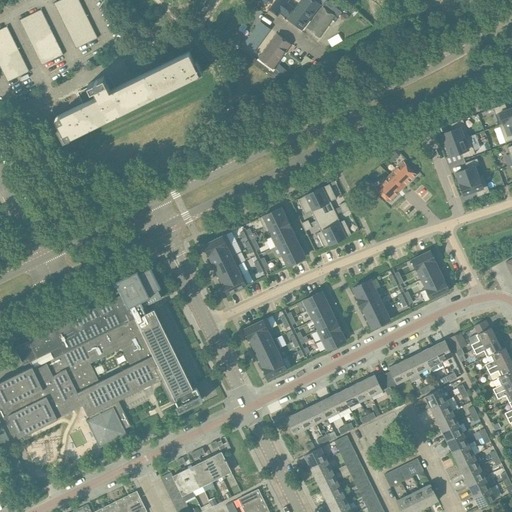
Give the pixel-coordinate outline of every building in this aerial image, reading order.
[(59,0),(54,3),(57,9),(67,4),(65,0),(59,0)] [(79,0),(75,0),(67,4),(70,9),(81,4),(79,0)] [(278,16),(281,12),(287,16),(294,7),(287,2),(289,0),(275,0),(271,6),(269,9),(278,16)] [(313,0),(301,0),(287,19),(302,30),(321,5),(313,0)] [(325,0),(322,5),(331,11),(335,6),(326,0),(325,0)] [(70,9),(67,4),(57,9),(59,15),(70,9)] [(81,4),(70,9),(73,15),(84,10),(81,4)] [(335,15),(322,6),(307,27),(320,37),(335,15)] [(331,11),(339,16),(342,12),(335,6),(331,11)] [(41,9),(30,14),(33,20),(44,15),(41,9)] [(73,15),(70,9),(59,15),(62,20),(73,15)] [(84,10),(73,15),(76,21),(87,15),(84,10)] [(30,14),(19,20),(22,25),(33,20),(30,14)] [(33,20),(36,26),(47,20),(44,15),(33,20)] [(76,21),(73,15),(62,20),(65,26),(76,21)] [(79,26),(89,21),(87,15),(76,21),(79,26)] [(33,20),(22,25),(25,31),(36,26),(33,20)] [(36,26),(39,31),(49,26),(47,20),(36,26)] [(76,21),(65,26),(68,32),(79,26),(76,21)] [(92,27),(89,21),(79,26),(81,32),(92,27)] [(271,30),(260,22),(242,47),(252,55),(271,30)] [(0,36),(10,32),(7,26),(0,29),(0,36)] [(36,26),(25,31),(28,37),(39,31),(36,26)] [(39,31),(41,37),(52,32),(49,26),(39,31)] [(79,26),(68,32),(70,37),(81,32),(79,26)] [(95,32),(92,27),(81,32),(84,37),(95,32)] [(39,31),(28,37),(31,42),(41,37),(39,31)] [(10,32),(0,36),(0,38),(2,43),(12,37),(10,32)] [(41,37),(44,43),(55,38),(52,32),(41,37)] [(84,37),(81,32),(70,37),(73,43),(84,37)] [(84,37),(87,43),(98,38),(95,32),(84,37)] [(277,34),(258,59),(273,69),(291,45),(277,34)] [(15,43),(12,37),(2,43),(4,48),(15,43)] [(41,37),(31,42),(33,48),(44,43),(41,37)] [(84,37),(73,43),(76,48),(87,43),(84,37)] [(44,43),(47,49),(58,43),(55,38),(44,43)] [(18,49),(15,43),(4,48),(7,54),(18,49)] [(44,43),(33,48),(36,54),(47,49),(44,43)] [(47,49),(50,54),(61,49),(58,43),(47,49)] [(241,48),(237,53),(243,56),(246,59),(248,56),(250,54),(241,48)] [(21,54),(18,49),(7,54),(10,60),(21,54)] [(47,49),(36,54),(39,59),(50,54),(47,49)] [(50,54),(53,60),(63,55),(61,49),(50,54)] [(7,54),(0,57),(0,64),(10,60),(7,54)] [(24,60),(21,54),(10,60),(13,65),(24,60)] [(50,54),(39,59),(42,65),(53,60),(50,54)] [(191,62),(188,54),(116,90),(110,77),(106,79),(104,76),(88,84),(91,89),(82,94),(87,104),(60,117),(64,125),(58,127),(64,140),(71,137),(69,133),(195,71),(197,75),(203,72),(197,59),(191,62)] [(246,59),(253,64),(257,60),(250,54),(248,56),(246,59)] [(10,60),(0,64),(0,66),(2,71),(13,65),(10,60)] [(26,66),(24,60),(13,65),(16,71),(26,66)] [(262,71),(266,66),(257,60),(253,64),(262,71)] [(13,65),(2,71),(5,76),(16,71),(13,65)] [(29,71),(26,66),(16,71),(18,77),(29,71)] [(262,71),(273,78),(280,75),(274,70),(273,71),(266,66),(262,71)] [(16,71),(5,76),(7,82),(18,77),(16,71)] [(505,104),(493,108),(495,115),(499,113),(503,124),(511,120),(511,107),(507,109),(505,104)] [(450,124),(452,130),(441,134),(442,135),(441,135),(443,140),(444,140),(445,145),(469,136),(462,119),(450,124)] [(511,120),(503,124),(499,125),(505,142),(511,139),(511,120)] [(469,136),(445,145),(449,156),(461,152),(463,158),(475,153),(469,136)] [(460,183),(460,184),(478,177),(475,166),(479,165),(477,158),(465,163),(467,168),(456,173),(456,174),(455,174),(457,179),(458,179),(460,183)] [(402,188),(416,175),(403,162),(390,175),(402,188)] [(390,175),(376,188),(389,201),(402,188),(390,175)] [(477,197),(489,192),(483,175),(478,177),(460,184),(464,195),(475,191),(477,197)] [(329,184),(314,191),(326,216),(335,212),(335,211),(330,201),(336,198),(329,184)] [(314,191),(298,199),(305,214),(311,211),(316,221),(326,216),(314,191)] [(281,207),(259,218),(264,228),(286,217),(281,207)] [(335,212),(326,216),(338,241),(351,234),(344,220),(340,222),(336,214),(335,212)] [(326,216),(316,221),(321,231),(317,233),(324,247),(338,241),(326,216)] [(286,217),(264,228),(268,238),(270,237),(290,227),(286,217)] [(290,227),(270,237),(275,247),(277,246),(295,237),(290,227)] [(226,234),(204,245),(209,255),(231,244),(237,241),(232,231),(226,234)] [(295,237),(277,246),(282,255),(300,247),(295,237)] [(231,244),(209,255),(213,265),(236,254),(241,251),(237,241),(231,244)] [(282,255),(287,265),(305,257),(300,247),(282,255)] [(417,269),(435,261),(430,250),(412,259),(417,269)] [(236,254),(213,265),(218,274),(238,265),(238,264),(236,265),(232,256),(236,254)] [(417,269),(421,279),(439,270),(435,261),(417,269)] [(238,265),(218,274),(223,284),(243,274),(249,271),(244,262),(238,265)] [(117,280),(118,282),(124,293),(121,295),(36,336),(28,340),(14,347),(23,366),(30,362),(32,366),(0,381),(0,409),(14,439),(19,437),(58,418),(57,417),(83,405),(89,418),(86,420),(100,448),(127,434),(125,429),(131,426),(118,400),(161,379),(171,400),(175,399),(179,407),(177,408),(180,413),(203,402),(196,387),(193,388),(154,308),(141,315),(138,309),(145,306),(162,297),(162,296),(161,297),(157,290),(160,288),(161,288),(151,267),(141,272),(139,270),(117,280)] [(421,279),(426,289),(444,280),(439,270),(421,279)] [(243,274),(223,284),(228,294),(248,284),(254,282),(249,271),(243,274)] [(375,289),(370,279),(352,288),(357,298),(375,289)] [(426,289),(431,299),(449,290),(444,280),(426,289)] [(357,298),(362,308),(380,299),(375,289),(357,298)] [(326,301),(322,291),(302,301),(306,311),(307,311),(326,301)] [(362,308),(367,317),(385,309),(380,299),(362,308)] [(326,301),(307,311),(306,311),(311,321),(313,320),(331,311),(326,301)] [(367,317),(372,328),(390,319),(385,309),(367,317)] [(331,311),(313,320),(318,329),(336,321),(331,311)] [(267,318),(244,328),(249,338),(249,339),(272,328),(277,325),(272,315),(267,318)] [(474,349),(500,336),(498,332),(494,333),(491,327),(490,328),(486,320),(474,326),(478,333),(476,334),(478,340),(471,343),(474,349)] [(341,330),(336,321),(316,330),(321,340),(341,330)] [(272,328),(249,339),(254,348),(272,340),(272,339),(268,330),(272,328)] [(341,330),(321,340),(326,350),(346,340),(341,330)] [(461,332),(455,335),(461,347),(467,345),(461,332)] [(455,350),(461,347),(455,335),(449,338),(455,350)] [(500,336),(474,349),(476,354),(484,350),(486,355),(501,348),(499,343),(502,341),(500,336)] [(272,340),(254,348),(259,358),(277,349),(281,347),(276,338),(272,340)] [(433,345),(441,362),(452,356),(445,340),(433,345)] [(433,345),(422,351),(430,367),(441,362),(433,345)] [(501,348),(486,355),(487,356),(490,354),(493,360),(485,364),(488,369),(511,356),(511,352),(511,351),(508,353),(505,347),(501,349),(501,348)] [(259,358),(263,368),(264,368),(282,359),(277,349),(259,358)] [(422,351),(411,356),(419,372),(430,367),(422,351)] [(411,356),(400,362),(408,378),(419,372),(411,356)] [(497,377),(511,369),(511,356),(488,369),(490,374),(498,370),(500,375),(497,377)] [(264,368),(263,368),(264,368),(268,378),(286,369),(282,359),(264,368)] [(408,378),(400,362),(389,367),(391,371),(384,374),(390,387),(408,378)] [(511,369),(497,377),(501,384),(493,388),(495,393),(511,384),(511,369)] [(454,372),(448,375),(450,380),(457,377),(454,372)] [(390,387),(384,374),(376,378),(374,374),(363,380),(371,396),(390,387)] [(450,380),(448,375),(441,378),(444,384),(450,380)] [(371,396),(363,380),(352,385),(360,401),(371,396)] [(432,383),(426,386),(429,391),(435,388),(432,383)] [(460,393),(465,390),(462,384),(457,387),(460,393)] [(511,384),(495,393),(498,398),(506,394),(509,401),(511,399),(511,384)] [(360,401),(352,385),(341,391),(349,407),(360,401)] [(422,394),(429,391),(426,386),(419,389),(422,394)] [(430,408),(447,400),(441,388),(425,396),(430,408)] [(465,390),(460,393),(463,400),(469,397),(465,390)] [(341,391),(330,396),(338,412),(349,407),(341,391)] [(330,396),(319,401),(327,418),(338,412),(330,396)] [(436,419),(452,411),(447,400),(430,408),(436,419)] [(319,401),(308,407),(316,423),(327,418),(319,401)] [(467,417),(476,412),(473,406),(464,410),(467,417)] [(308,407),(297,412),(305,428),(316,423),(308,407)] [(441,430),(457,422),(452,411),(436,419),(441,430)] [(294,434),(305,428),(297,412),(286,418),(294,434)] [(367,415),(369,420),(376,417),(373,412),(367,415)] [(479,419),(476,412),(471,415),(474,421),(479,419)] [(363,424),(369,420),(367,415),(360,418),(363,424)] [(463,433),(457,422),(441,430),(447,441),(463,433)] [(499,422),(493,425),(495,430),(498,429),(501,428),(499,422)] [(351,423),(345,426),(347,431),(354,428),(351,423)] [(341,434),(347,431),(345,426),(338,429),(341,434)] [(482,437),(487,434),(484,428),(479,431),(482,437)] [(323,437),(325,442),(332,439),(329,433),(323,437)] [(452,452),(468,444),(463,433),(447,441),(452,452)] [(490,441),(487,434),(482,437),(485,444),(490,441)] [(337,447),(350,441),(347,435),(334,441),(337,447)] [(325,442),(323,437),(316,440),(319,445),(325,442)] [(221,440),(217,443),(219,446),(222,451),(222,452),(230,448),(227,442),(223,444),(221,440)] [(217,443),(216,441),(210,444),(213,449),(219,446),(217,443)] [(315,448),(312,441),(305,445),(308,451),(315,448)] [(337,447),(340,452),(352,446),(350,441),(337,447)] [(468,444),(452,452),(457,463),(474,455),(468,444)] [(352,446),(340,452),(342,458),(355,452),(352,446)] [(202,447),(197,450),(199,456),(205,453),(202,447)] [(310,467),(326,459),(321,448),(305,455),(310,467)] [(199,456),(197,450),(191,453),(194,458),(199,456)] [(490,453),(493,459),(498,456),(495,450),(490,453)] [(222,451),(221,451),(212,456),(221,476),(232,472),(222,452),(222,451)] [(355,452),(342,458),(345,463),(358,457),(355,452)] [(463,474),(479,466),(474,455),(457,463),(463,474)] [(202,461),(212,481),(221,476),(212,456),(202,461)] [(498,456),(493,459),(496,466),(501,463),(498,456)] [(183,457),(177,460),(180,465),(186,462),(183,457)] [(348,469),(360,463),(358,457),(345,463),(348,469)] [(411,461),(418,473),(421,472),(424,470),(417,458),(411,461)] [(316,478),(332,470),(326,459),(310,467),(316,478)] [(202,486),(212,481),(202,461),(192,466),(202,486)] [(418,473),(411,461),(406,463),(412,476),(418,473)] [(363,468),(360,463),(348,469),(351,474),(363,468)] [(412,476),(406,463),(401,466),(407,479),(412,476)] [(202,486),(192,466),(182,470),(195,496),(192,491),(202,486)] [(407,479),(401,466),(395,469),(401,481),(407,479)] [(479,466),(463,474),(468,485),(485,477),(479,466)] [(503,481),(509,479),(503,467),(498,470),(503,481)] [(366,474),(363,468),(351,474),(353,480),(366,474)] [(401,481),(395,469),(390,472),(396,484),(401,481)] [(173,475),(174,478),(177,483),(179,489),(182,494),(185,500),(185,501),(195,496),(182,470),(173,475)] [(337,481),(332,470),(316,478),(321,489),(337,481)] [(418,473),(420,479),(426,476),(424,470),(421,472),(418,473)] [(163,483),(174,478),(173,475),(172,475),(171,472),(160,477),(161,478),(163,483)] [(396,484),(390,472),(384,474),(390,487),(396,484)] [(356,485),(369,479),(366,474),(353,480),(356,485)] [(474,496),(490,488),(485,477),(468,485),(474,496)] [(177,483),(174,478),(163,483),(166,488),(177,483)] [(509,479),(503,481),(510,494),(511,493),(511,482),(511,483),(509,478),(509,479)] [(371,485),(369,479),(356,485),(359,491),(371,485)] [(326,500),(343,492),(337,481),(321,489),(326,500)] [(167,490),(169,494),(179,489),(177,483),(166,488),(167,490)] [(419,489),(427,506),(438,500),(430,484),(419,489)] [(361,496),(374,490),(371,485),(359,491),(361,496)] [(495,499),(490,488),(474,496),(479,507),(495,499)] [(171,499),(182,494),(179,489),(169,494),(171,499)] [(246,511),(247,511),(263,504),(265,503),(263,499),(261,500),(256,490),(259,489),(258,489),(238,499),(240,498),(243,504),(241,505),(244,511),(246,511)] [(408,495),(416,511),(427,506),(419,489),(408,495)] [(377,496),(374,490),(361,496),(364,502),(377,496)] [(123,498),(129,511),(144,511),(147,511),(137,491),(133,493),(134,495),(124,500),(123,497),(123,498)] [(348,503),(343,492),(326,500),(332,511),(348,503)] [(185,500),(182,494),(171,499),(174,505),(185,500)] [(402,511),(413,511),(416,511),(408,495),(397,500),(402,511)] [(364,502),(367,507),(379,501),(377,496),(364,502)] [(129,511),(123,498),(119,499),(120,502),(110,506),(109,504),(112,511),(129,511)] [(218,504),(215,498),(209,501),(212,506),(218,504)] [(185,501),(185,500),(174,505),(177,510),(187,505),(185,501)] [(371,511),(382,507),(379,501),(367,507),(369,511),(371,511)] [(237,511),(232,503),(226,506),(228,510),(229,511),(237,511)] [(332,511),(352,511),(348,503),(332,511)]
